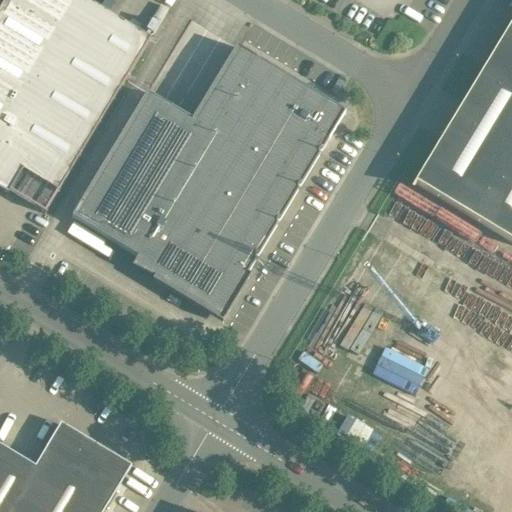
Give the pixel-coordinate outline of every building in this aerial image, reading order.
[(4,0),(0,8),(0,188),(4,191),(3,193),(8,195),(10,192),(41,210),(40,211),(45,214),(150,39),(146,36),(140,32),(139,32),(109,14),(86,0),(4,0)] [(441,140),(415,183),(511,242),(511,21),(463,103),(441,140)] [(345,113),(236,47),(218,76),(242,91),(236,101),(321,153),(345,113)] [(191,121),(146,93),(71,217),(117,245),(137,257),(131,267),(223,314),(321,153),(236,101),(242,91),(218,76),(191,121)] [(74,224),(68,234),(73,237),(109,259),(113,253),(102,247),(105,243),(74,224)] [(61,424),(35,467),(0,445),(0,511),(103,511),(131,467),(61,424)] [(147,429),(141,430),(138,430),(140,444),(142,443),(150,442),(147,429)]
